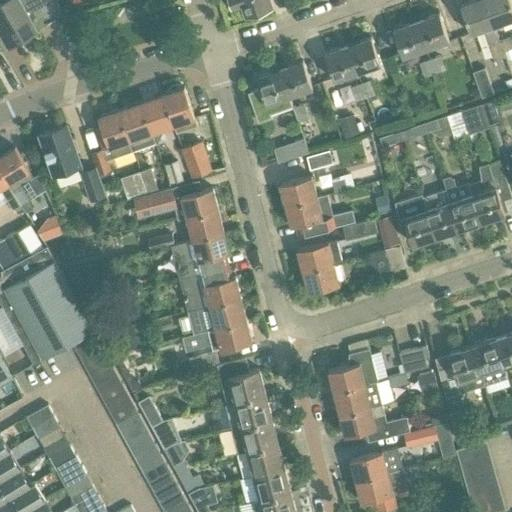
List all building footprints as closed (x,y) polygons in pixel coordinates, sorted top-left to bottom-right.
[(2,0),(0,1),(0,24),(9,42),(37,27),(36,24),(22,0),(2,0)] [(22,0),(36,24),(62,9),(59,0),(22,0)] [(230,0),(232,6),(242,3),(246,15),(272,7),(269,0),(230,0)] [(494,61),(505,57),(503,50),(499,39),(493,23),(485,0),(472,0),(461,4),(471,31),(482,27),(494,61)] [(511,5),(510,0),(485,0),(493,23),(511,16),(511,5)] [(416,20),(425,48),(449,39),(440,12),(416,20)] [(404,55),(425,48),(416,20),(395,28),(404,55)] [(511,42),(510,35),(499,39),(503,50),(511,46),(511,42)] [(348,44),(358,71),(381,63),(372,36),(348,44)] [(335,79),(358,71),(348,44),(326,51),(335,79)] [(511,47),(503,50),(505,57),(506,59),(511,56),(511,47)] [(440,54),(428,58),(433,73),(445,69),(440,54)] [(424,76),(433,73),(428,58),(419,61),(424,76)] [(281,67),(291,95),(313,87),(304,59),(281,67)] [(259,120),(273,116),(272,112),(294,104),(291,95),(281,67),(257,75),(261,87),(249,91),(259,120)] [(482,96),(494,92),(485,67),(473,71),(482,96)] [(361,82),(366,97),(367,97),(369,101),(378,98),(371,78),(361,82)] [(356,100),(366,97),(361,82),(351,85),(356,100)] [(185,86),(164,93),(165,97),(175,125),(177,132),(198,125),(185,86)] [(165,97),(164,93),(142,101),(142,103),(153,132),(175,125),(165,97)] [(493,99),(481,103),(488,126),(501,122),(493,99)] [(133,149),(156,141),(153,132),(142,103),(142,101),(120,109),(133,149)] [(303,102),(295,105),(300,121),(309,118),(303,102)] [(488,126),(481,103),(447,114),(455,137),(488,126)] [(102,125),(95,127),(101,148),(92,151),(100,173),(112,168),(108,158),(133,149),(120,109),(98,116),(102,125)] [(354,113),(339,118),(345,137),(361,132),(354,113)] [(423,122),(426,131),(440,127),(437,117),(423,122)] [(374,119),(365,122),(368,129),(376,126),(374,119)] [(426,131),(423,122),(400,130),(403,139),(426,131)] [(54,174),(82,165),(67,125),(40,134),(54,174)] [(403,139),(400,130),(380,136),(383,145),(403,139)] [(309,151),(305,137),(274,147),(278,161),(309,151)] [(202,140),(183,147),(192,175),(212,168),(202,140)] [(16,146),(0,155),(0,167),(31,218),(37,214),(31,206),(34,205),(30,199),(37,194),(41,203),(51,199),(40,173),(34,175),(16,146)] [(330,149),(307,155),(310,169),(333,162),(330,149)] [(175,159),(165,163),(170,181),(171,183),(181,180),(175,159)] [(470,181),(468,181),(480,220),(504,212),(495,185),(496,184),(489,161),(479,164),(481,178),(470,182),(470,181)] [(31,218),(0,167),(0,187),(1,187),(16,211),(24,206),(31,218)] [(96,167),(82,172),(91,200),(105,195),(96,167)] [(148,193),(159,190),(151,167),(141,171),(147,191),(148,193)] [(147,191),(141,171),(121,177),(128,197),(147,191)] [(354,185),(351,172),(331,177),(335,190),(354,185)] [(286,203),(317,195),(312,174),(281,182),(286,203)] [(447,187),(445,188),(458,227),(480,220),(468,181),(457,185),(454,177),(449,174),(443,176),(447,187)] [(213,187),(182,195),(181,189),(173,191),(172,187),(159,190),(148,193),(134,197),(139,216),(175,207),(178,218),(218,208),(213,187)] [(422,195),(426,207),(435,235),(458,227),(445,188),(422,195)] [(292,224),(332,214),(333,214),(327,192),(317,195),(286,203),(292,224)] [(379,214),(392,212),(389,196),(376,199),(379,214)] [(412,200),(399,204),(412,242),(435,235),(426,207),(416,210),(412,200)] [(178,218),(188,216),(194,238),(224,230),(218,208),(178,218)] [(353,208),(333,214),(332,214),(336,225),(355,220),(353,208)] [(374,217),(355,222),(343,225),(346,239),(378,231),(374,217)] [(3,236),(16,258),(31,249),(19,227),(3,236)] [(223,265),(220,254),(230,252),(224,230),(194,238),(175,243),(171,244),(180,277),(223,265)] [(151,249),(171,244),(175,243),(173,232),(148,239),(151,249)] [(16,258),(3,236),(0,237),(0,260),(3,266),(16,258)] [(342,259),(337,238),(298,248),(303,269),(342,259)] [(72,340),(89,371),(111,358),(47,243),(0,269),(0,299),(34,360),(72,340)] [(405,265),(400,244),(371,252),(372,257),(391,269),(405,265)] [(308,290),(339,283),(334,262),(342,260),(342,259),(303,269),(308,290)] [(241,296),(236,274),(226,277),(223,265),(180,277),(183,289),(188,309),(241,296)] [(76,272),(69,276),(82,300),(89,296),(76,272)] [(241,296),(188,309),(194,332),(212,327),(247,318),(241,296)] [(98,300),(91,302),(94,314),(101,312),(98,300)] [(213,349),(221,347),(221,348),(253,340),(247,318),(212,327),(194,332),(185,334),(188,346),(199,343),(200,345),(211,342),(213,349)] [(503,365),(511,361),(511,331),(494,337),(503,365)] [(494,337),(471,345),(484,384),(496,380),(507,377),(503,365),(494,337)] [(399,351),(405,371),(428,366),(423,345),(399,351)] [(471,345),(448,352),(452,365),(438,369),(447,396),(484,384),(471,345)] [(350,351),(353,362),(328,369),(333,389),(378,378),(369,346),(350,351)] [(180,373),(220,363),(217,351),(181,360),(178,363),(180,373)] [(89,371),(111,410),(133,398),(111,358),(89,371)] [(250,371),(247,358),(219,365),(228,402),(266,392),(260,368),(250,371)] [(422,391),(437,388),(433,371),(418,375),(422,391)] [(407,383),(404,372),(388,376),(391,387),(407,383)] [(382,402),(378,378),(333,389),(339,413),(382,402)] [(266,392),(228,402),(225,403),(232,428),(273,417),(266,392)] [(149,396),(139,402),(152,426),(162,419),(149,396)] [(111,410),(117,421),(139,409),(133,398),(111,410)] [(339,413),(345,435),(366,430),(369,441),(404,431),(411,430),(406,414),(387,418),(382,402),(339,413)] [(32,424),(54,413),(48,403),(27,415),(32,424)] [(469,426),(464,408),(451,411),(458,438),(469,434),(467,426),(469,426)] [(117,421),(139,461),(161,449),(139,409),(117,421)] [(511,420),(511,410),(495,416),(498,425),(511,420)] [(59,424),(54,413),(32,424),(38,435),(59,424)] [(435,424),(446,421),(444,414),(431,417),(433,424),(435,424)] [(162,419),(152,426),(164,448),(175,442),(180,440),(171,417),(162,419)] [(232,428),(238,452),(279,442),(273,417),(232,428)] [(65,434),(59,424),(38,435),(44,445),(65,434)] [(438,437),(435,424),(433,424),(411,430),(404,431),(407,445),(438,437)] [(0,454),(10,448),(0,431),(0,454)] [(70,444),(65,434),(44,445),(49,455),(70,444)] [(183,440),(180,440),(175,442),(164,448),(177,470),(185,466),(182,460),(189,449),(183,440)] [(238,452),(249,450),(255,473),(285,465),(279,442),(238,452)] [(76,454),(70,444),(49,455),(55,465),(76,454)] [(403,467),(398,445),(351,457),(356,479),(403,467)] [(474,511),(482,511),(464,446),(456,449),(474,511)] [(0,454),(0,477),(20,466),(10,448),(0,454)] [(139,461),(145,471),(166,459),(161,449),(139,461)] [(82,464),(76,454),(55,465),(60,476),(82,464)] [(145,471),(151,482),(172,470),(166,459),(145,471)] [(356,479),(361,499),(378,495),(381,508),(396,504),(393,491),(412,487),(409,476),(420,473),(417,463),(403,467),(356,479)] [(87,474),(82,464),(60,476),(66,486),(87,474)] [(291,490),(285,465),(255,473),(261,497),(291,490)] [(0,501),(30,482),(20,466),(0,477),(0,501)] [(185,466),(177,470),(189,493),(200,487),(204,486),(198,476),(192,478),(185,466)] [(172,470),(151,482),(156,492),(178,480),(172,470)] [(66,486),(71,496),(93,484),(87,474),(66,486)] [(36,479),(30,482),(0,501),(0,511),(20,511),(46,497),(36,479)] [(178,480),(156,492),(162,502),(183,490),(178,480)] [(200,487),(189,493),(199,511),(207,511),(210,511),(212,510),(208,503),(218,499),(214,483),(204,486),(200,487)] [(98,494),(93,484),(71,496),(77,505),(98,494)] [(183,490),(162,502),(167,511),(189,500),(183,490)] [(297,511),(291,490),(261,497),(261,498),(254,500),(257,511),(297,511)] [(98,494),(77,505),(80,511),(88,511),(104,504),(98,494)] [(20,511),(54,511),(46,497),(20,511)] [(167,511),(191,511),(194,510),(189,500),(167,511)] [(134,511),(130,503),(114,511),(134,511)]
